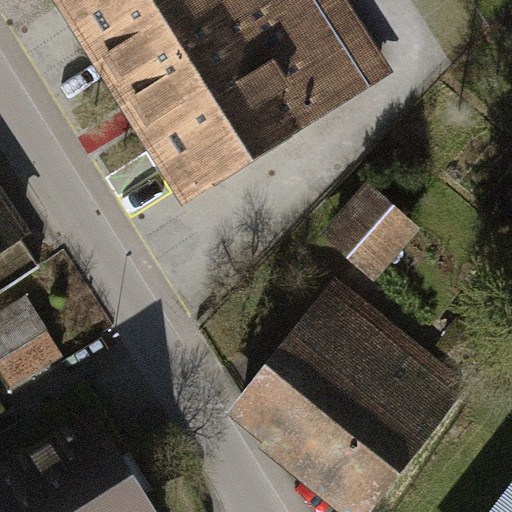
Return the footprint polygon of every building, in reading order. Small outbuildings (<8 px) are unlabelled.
[(58,0),(131,119),(184,205),(397,76),(350,0),(58,0)] [(0,251),(21,238),(33,230),(21,211),(7,191),(0,179),(0,251)] [(369,185),(325,237),(377,281),(421,229),(369,185)] [(21,238),(0,251),(0,294),(41,268),(21,238)] [(336,276),(231,412),(269,441),(263,449),(345,511),(374,511),(474,383),(336,276)] [(29,297),(0,313),(0,367),(12,389),(65,358),(29,297)] [(0,511),(159,511),(97,411),(3,469),(0,470),(0,511)] [(511,511),(511,493),(497,511),(511,511)]
